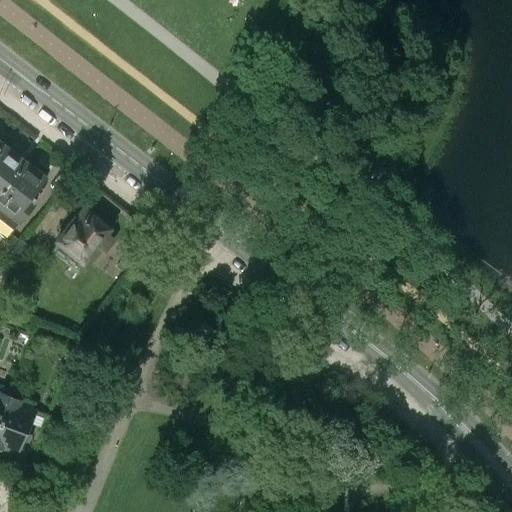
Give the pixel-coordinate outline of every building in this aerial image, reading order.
[(0,191),(22,164),(24,162),(5,147),(3,149),(0,152),(0,191)] [(39,194),(34,190),(44,178),(24,162),(22,164),(0,191),(0,219),(8,226),(11,229),(39,194)] [(113,238),(106,233),(110,228),(105,224),(108,220),(97,212),(94,216),(83,207),(56,241),(84,262),(97,245),(104,251),(113,238)] [(18,240),(9,233),(0,244),(0,257),(2,260),(18,240)] [(20,272),(36,251),(21,239),(5,260),(20,272)] [(127,251),(117,264),(125,270),(135,257),(127,251)] [(0,421),(9,398),(11,394),(0,389),(0,421)] [(41,432),(47,416),(33,411),(31,417),(29,417),(33,407),(31,406),(32,402),(19,397),(17,401),(9,398),(0,421),(0,449),(10,454),(11,451),(16,453),(21,438),(27,440),(31,428),(41,432)]
